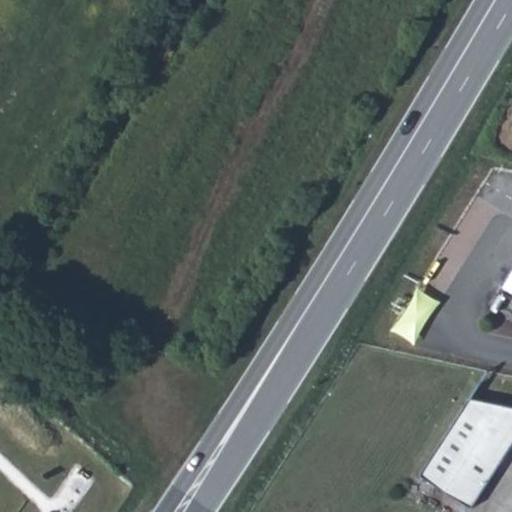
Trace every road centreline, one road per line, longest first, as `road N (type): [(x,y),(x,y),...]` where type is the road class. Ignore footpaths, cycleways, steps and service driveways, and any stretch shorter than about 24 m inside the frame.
road 1 (track): [(320,0),(186,263),(154,352),(182,491)]
road 2 (primary): [(502,0),(292,345)]
road 3 (primary): [(292,345),(166,511)]
road 4 (primary): [(195,511),(292,345)]
